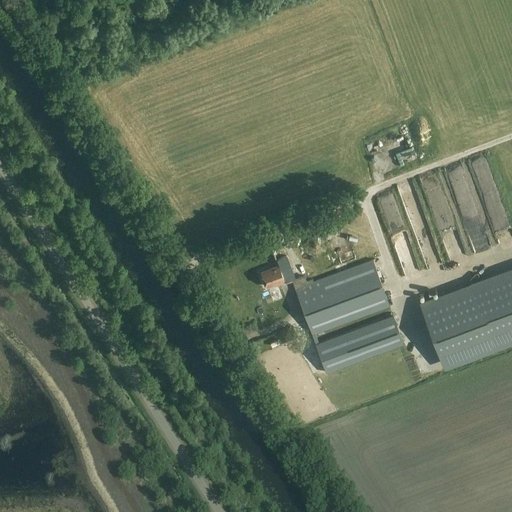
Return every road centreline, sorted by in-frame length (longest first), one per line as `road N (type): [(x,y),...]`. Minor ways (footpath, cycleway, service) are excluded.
road 1 (unclassified): [(10,0),(333,511)]
road 2 (unclassified): [(217,511),(0,168)]
